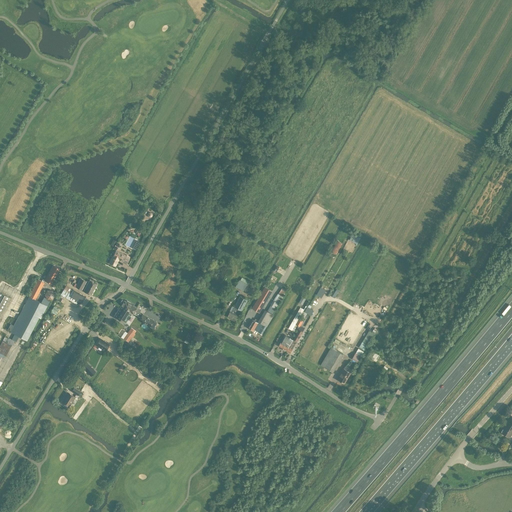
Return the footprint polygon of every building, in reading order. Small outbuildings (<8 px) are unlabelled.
[(354,231),(350,239),(358,244),(362,236),(354,231)] [(332,251),(337,254),(343,242),(338,239),(332,251)] [(127,264),(130,258),(116,251),(113,257),(110,263),(115,266),(118,260),(127,264)] [(60,269),(53,265),(45,280),(45,281),(52,284),(60,269)] [(82,290),(86,281),(81,278),(77,284),(76,287),(82,290)] [(43,299),(41,303),(35,300),(44,282),(41,281),(38,279),(11,332),(27,340),(39,317),(41,318),(49,302),(43,299)] [(91,295),(97,284),(89,280),(84,291),(91,295)] [(243,291),(247,285),(239,280),(235,287),(243,291)] [(76,304),(78,301),(82,303),(84,297),(74,291),(66,286),(61,294),(76,304)] [(261,310),(272,291),(265,287),(254,306),(261,310)] [(322,297),(326,289),(321,287),(317,294),(322,297)] [(282,288),(270,306),(275,309),(287,291),(282,288)] [(47,290),(45,294),(47,299),(52,299),(55,295),(52,290),(47,290)] [(0,318),(11,298),(0,292),(0,318)] [(242,311),(248,300),(240,296),(235,307),(232,312),(230,311),(227,317),(237,321),(242,310),(242,311)] [(121,303),(120,305),(132,312),(145,319),(143,322),(153,328),(157,322),(143,313),(142,314),(139,312),(141,309),(137,307),(130,303),(130,302),(127,300),(126,301),(124,299),(123,300),(121,299),(120,302),(121,303)] [(125,323),(132,312),(120,305),(114,316),(125,323)] [(292,330),(295,324),(300,316),(301,314),(304,309),(300,307),(289,328),(292,330)] [(307,313),(310,308),(308,307),(302,317),(304,318),(306,315),(307,313)] [(300,316),(295,324),(300,326),(304,318),(302,317),(300,316)] [(255,321),(253,320),(248,327),(254,331),(255,330),(262,334),(266,326),(259,322),(259,321),(256,319),(255,321)] [(131,328),(125,336),(123,339),(128,342),(136,331),(131,328)] [(299,329),(292,341),(286,350),(290,353),(296,344),(303,331),(299,329)] [(369,331),(359,347),(364,350),(375,334),(369,331)] [(189,333),(184,341),(188,344),(193,336),(189,333)] [(283,348),(288,339),(289,338),(285,335),(279,346),(283,348)] [(0,353),(6,356),(14,341),(5,336),(0,346),(0,353)] [(129,341),(137,348),(141,343),(133,336),(129,341)] [(109,344),(100,338),(96,345),(105,351),(109,344)] [(289,338),(288,339),(283,348),(282,349),(283,350),(284,349),(286,350),(292,341),(293,340),(289,338)] [(333,372),(343,354),(331,347),(321,365),(333,372)] [(352,359),(357,362),(364,351),(359,348),(352,359)] [(95,370),(86,362),(82,367),(91,375),(95,370)] [(342,372),(342,373),(339,380),(340,381),(341,381),(344,383),(351,372),(344,368),(342,372)] [(145,376),(155,383),(157,381),(147,373),(145,376)] [(69,407),(75,397),(69,393),(65,398),(64,398),(62,402),(69,407)] [(510,438),(511,433),(511,415),(501,432),(510,438)]
